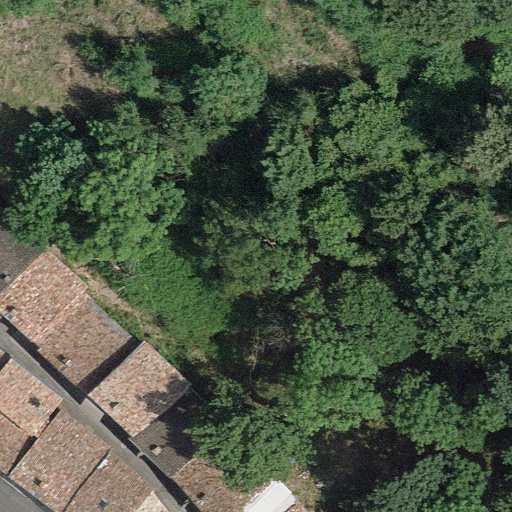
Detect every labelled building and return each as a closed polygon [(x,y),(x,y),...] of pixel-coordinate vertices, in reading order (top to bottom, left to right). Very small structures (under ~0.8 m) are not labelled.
[(0,290),(40,250),(0,214),(0,290)] [(84,290),(40,250),(0,290),(0,315),(36,351),(86,300),(80,293),(84,290)] [(136,346),(86,300),(36,351),(84,397),(136,346)] [(141,342),(136,346),(84,397),(129,440),(188,384),(141,342)] [(61,402),(8,359),(0,368),(0,475),(3,478),(55,410),(61,402)] [(227,423),(188,384),(129,440),(169,480),(227,423)] [(59,511),(107,450),(55,410),(3,478),(6,480),(47,511),(59,511)] [(237,511),(274,475),(227,423),(169,480),(197,511),(237,511)] [(150,489),(107,450),(59,511),(132,511),(148,492),(150,489)] [(303,511),(274,475),(237,511),(303,511)] [(163,511),(148,492),(132,511),(163,511)]
